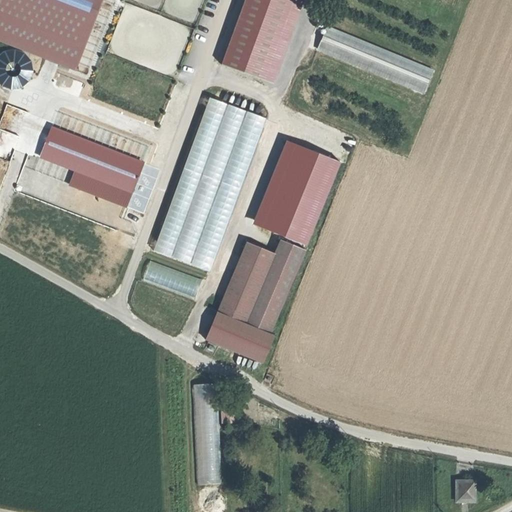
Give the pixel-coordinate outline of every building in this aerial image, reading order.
[(99,0),(0,0),(0,41),(72,69),(99,0)] [(292,0),(244,0),(221,64),(263,80),(292,0)] [(433,71),(326,27),(317,49),(424,93),(433,71)] [(202,96),(155,252),(214,270),(261,114),(202,96)] [(297,135),(278,128),(243,217),(263,224),(297,135)] [(319,144),(300,137),(266,225),(285,233),(319,144)] [(342,153),(322,145),(288,234),(308,241),(342,153)] [(305,250),(280,240),(275,254),(246,323),(270,333),(305,250)] [(218,311),(246,323),(275,254),(247,242),(218,311)] [(150,259),(144,278),(196,297),(203,278),(150,259)] [(273,335),(218,312),(206,340),(262,363),(273,335)] [(193,383),(199,483),(223,482),(217,382),(193,383)] [(475,501),(475,481),(455,481),(455,501),(475,501)]
